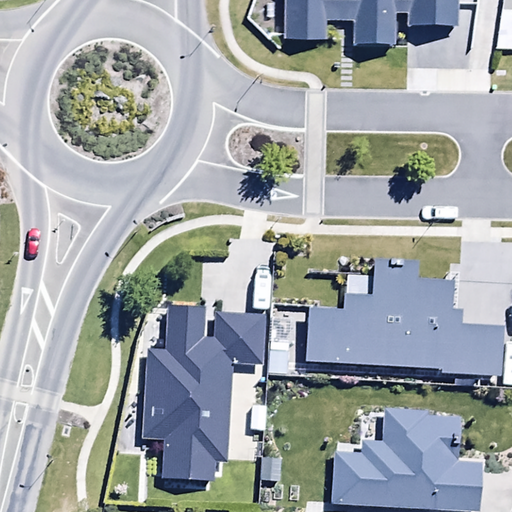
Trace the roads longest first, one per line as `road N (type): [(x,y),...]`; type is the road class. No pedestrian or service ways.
road 1 (tertiary): [(151,176),(99,245),(69,304),(12,511)]
road 2 (residential): [(477,200),(314,198),(153,174)]
road 3 (residential): [(188,73),(283,108),(478,113)]
road 4 (tertiary): [(0,397),(30,265),(31,139)]
road 5 (tertiary): [(151,176),(124,186),(83,184),(47,162),(31,139)]
road 6 (tertiary): [(73,24),(109,17),(145,25),(187,69)]
road 7 (tertiary): [(29,135),(23,93),(31,65),(71,25)]
